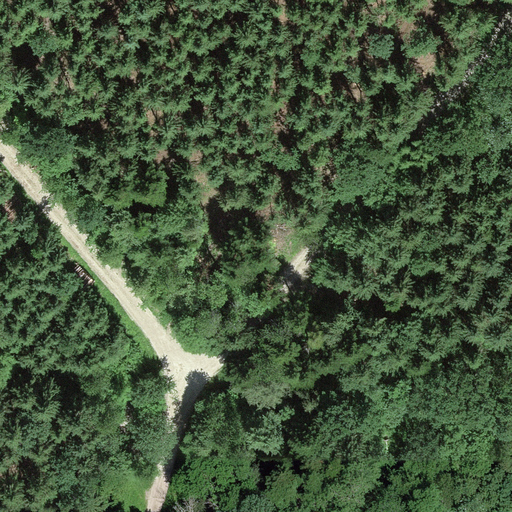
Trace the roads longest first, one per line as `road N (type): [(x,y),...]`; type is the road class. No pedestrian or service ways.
road 1 (track): [(157,511),(188,419),(226,352),(511,20)]
road 2 (track): [(204,383),(0,147)]
